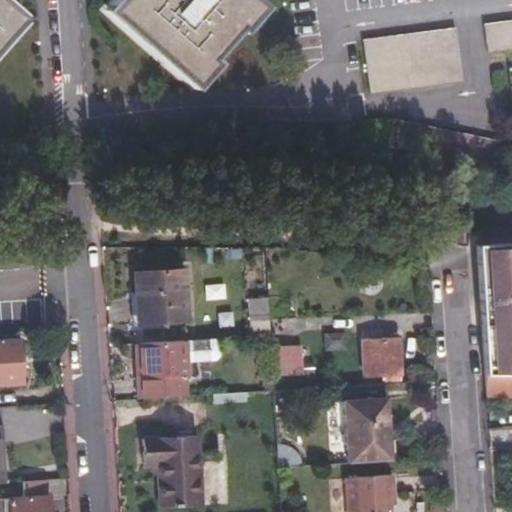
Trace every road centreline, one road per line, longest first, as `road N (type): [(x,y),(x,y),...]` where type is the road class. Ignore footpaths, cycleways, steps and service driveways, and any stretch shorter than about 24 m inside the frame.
road 1 (residential): [(94,511),(72,112)]
road 2 (residential): [(331,23),(338,98),(72,112)]
road 3 (residential): [(468,511),(450,246)]
